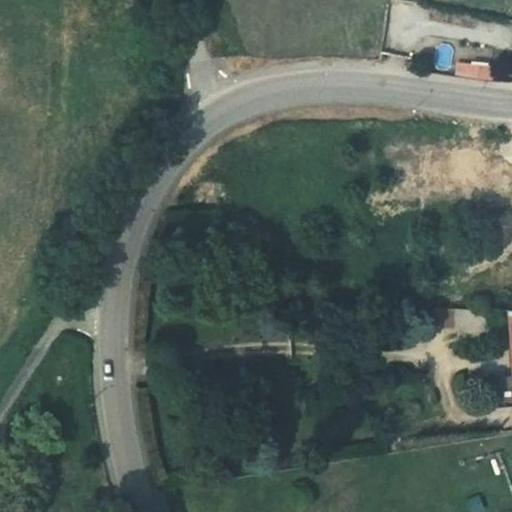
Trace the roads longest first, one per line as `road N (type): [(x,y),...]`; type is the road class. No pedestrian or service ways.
road 1 (primary): [(511,106),(337,83),(276,90),(218,112)]
road 2 (primary): [(218,112),(163,164),(129,228),(111,308)]
road 3 (primary): [(111,308),(122,445),(141,511)]
road 4 (residential): [(111,308),(58,321),(0,411)]
